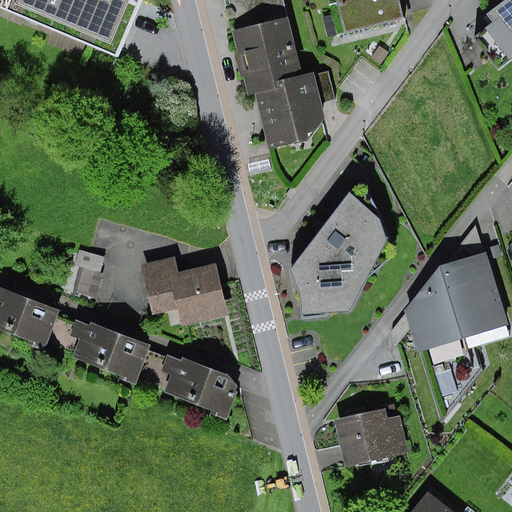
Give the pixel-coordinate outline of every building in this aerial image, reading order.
[(141,0),(5,0),(2,7),(118,56),(141,0)] [(404,0),(347,0),(336,3),(343,32),(409,15),(404,0)] [(511,0),(507,0),(488,15),(494,23),(475,38),(500,70),(511,60),(511,0)] [(255,94),(269,151),(309,142),(326,119),(322,103),(336,99),(329,72),(315,75),(315,73),(303,76),(288,18),(233,32),(239,54),(236,55),(241,78),(244,77),(249,96),(255,94)] [(389,53),(380,47),(371,59),(381,65),(389,53)] [(352,191),(292,271),(302,296),(303,316),(351,312),(370,276),(395,254),(379,208),(365,184),(352,191)] [(495,235),(485,238),(489,249),(499,246),(495,235)] [(105,257),(79,251),(75,266),(80,267),(75,289),(78,290),(77,294),(97,299),(104,274),(101,273),(105,257)] [(511,327),(511,326),(490,254),(442,269),(464,342),(511,327)] [(181,273),(177,257),(142,265),(154,316),(178,310),(183,328),(229,316),(217,264),(181,273)] [(464,342),(442,269),(410,311),(422,353),(464,342)] [(46,350),(61,310),(1,288),(0,291),(0,290),(0,329),(36,343),(35,346),(46,350)] [(137,385),(152,345),(92,323),(91,326),(77,320),(71,336),(81,340),(74,358),(127,378),(126,381),(137,385)] [(172,375),(165,393),(218,413),(217,416),(228,421),(240,389),(230,376),(183,358),(182,361),(168,356),(162,372),(172,375)] [(450,363),(433,368),(442,397),(458,392),(450,363)] [(389,419),(386,409),(336,420),(346,468),(409,454),(400,416),(389,419)] [(473,511),(468,508),(464,511),(453,511),(429,493),(413,511),(473,511)]
